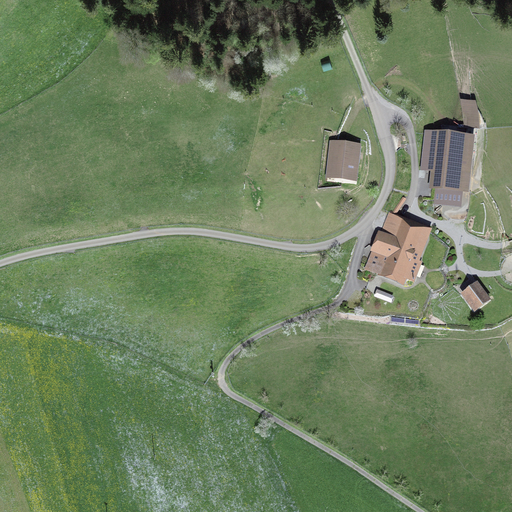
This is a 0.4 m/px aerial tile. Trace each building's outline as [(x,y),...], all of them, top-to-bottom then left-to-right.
[(476,102),(463,103),(465,127),(479,125),(476,102)] [(422,169),(437,171),(435,188),(460,191),(466,138),(426,134),(422,169)] [(351,178),(355,148),(335,146),(332,176),(351,178)] [(380,234),(366,268),(402,282),(404,277),(414,281),(420,264),(411,261),(423,229),(388,216),(381,234),(380,234)] [(485,300),(476,288),(467,296),(475,307),(485,300)]
